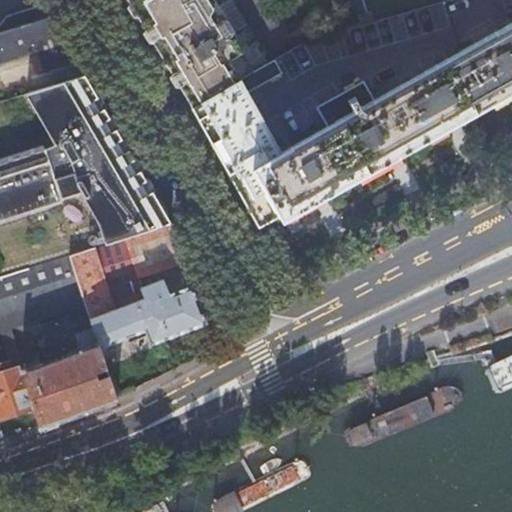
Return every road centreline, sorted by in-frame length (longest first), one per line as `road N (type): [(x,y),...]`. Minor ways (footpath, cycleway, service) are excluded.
road 1 (residential): [(339,311),(268,310),(250,300),(80,0)]
road 2 (primary): [(154,424),(511,276)]
road 3 (primary): [(339,311),(154,424)]
road 4 (primary): [(511,204),(339,311)]
road 5 (primary): [(511,228),(339,311)]
road 6 (primary): [(154,424),(0,481)]
